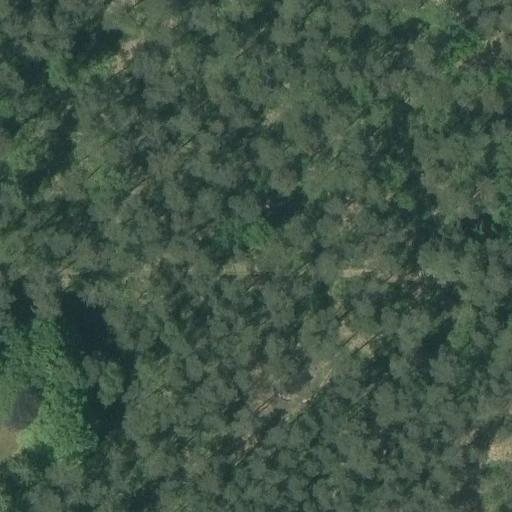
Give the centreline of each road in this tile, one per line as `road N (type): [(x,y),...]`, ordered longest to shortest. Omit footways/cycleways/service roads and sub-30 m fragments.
road 1 (track): [(406,0),(511,118)]
road 2 (track): [(445,511),(447,494),(511,376)]
